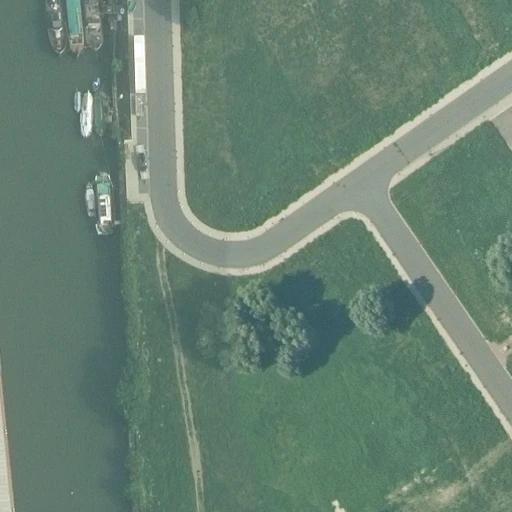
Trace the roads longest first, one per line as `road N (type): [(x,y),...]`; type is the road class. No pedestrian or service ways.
road 1 (unclassified): [(157,0),(164,205),(175,227),(210,253),(262,252),(357,184)]
road 2 (unclassified): [(357,184),(511,409)]
road 3 (unclassified): [(357,184),(511,77)]
